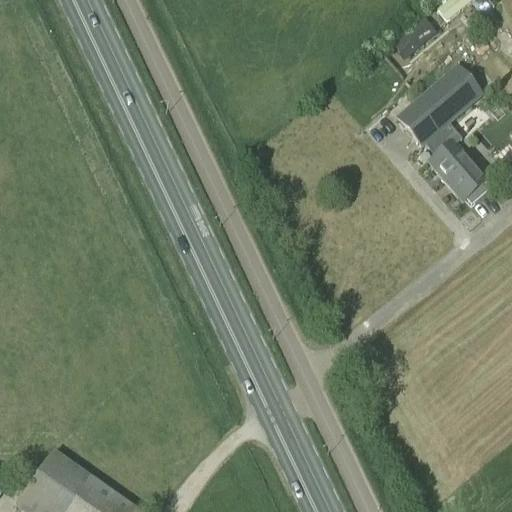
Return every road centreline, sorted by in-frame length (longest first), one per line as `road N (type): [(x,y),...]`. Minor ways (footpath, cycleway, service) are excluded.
road 1 (primary): [(318,511),(70,0)]
road 2 (unclassified): [(369,511),(127,0)]
road 3 (track): [(175,511),(236,432),(313,393)]
